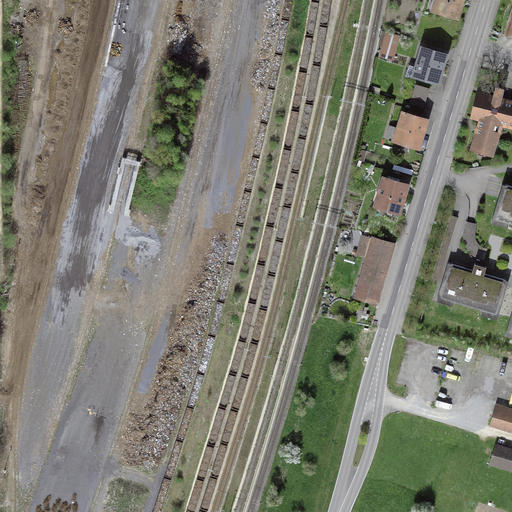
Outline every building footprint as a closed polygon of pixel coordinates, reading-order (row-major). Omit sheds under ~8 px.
[(435,0),(432,10),(457,17),(461,0),(435,0)] [(392,60),(399,36),(387,32),(380,56),(392,60)] [(413,75),(437,83),(445,56),(421,49),(413,75)] [(428,89),(415,86),(412,95),(425,99),(428,89)] [(474,117),(480,119),(500,124),(511,126),(511,104),(479,96),(474,117)] [(410,104),(407,113),(420,117),(423,108),(410,104)] [(394,140),(418,147),(426,121),(402,113),(394,140)] [(500,124),(480,119),(478,127),(477,127),(476,130),(475,134),(476,134),(472,149),(491,155),(495,140),(497,141),(499,134),(497,134),(500,124)] [(374,205),(399,212),(407,186),(382,178),(374,205)] [(511,187),(505,185),(496,215),(509,219),(508,223),(511,223),(511,187)] [(373,239),(356,297),(375,303),(392,244),(373,239)] [(482,307),(496,311),(505,281),(483,274),(481,278),(471,275),(472,271),(450,264),(441,294),(454,298),(453,302),(481,310),(482,307)] [(438,280),(441,268),(436,267),(432,279),(438,280)] [(511,412),(498,408),(494,423),(511,427),(511,412)] [(511,450),(495,445),(491,463),(511,468),(511,450)]
